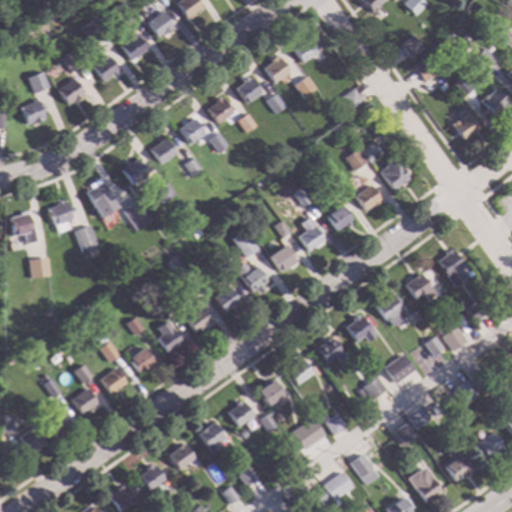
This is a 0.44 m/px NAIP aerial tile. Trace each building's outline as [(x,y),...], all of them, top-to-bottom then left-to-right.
[(193,0),(199,7),(187,16),(188,17),(184,21),(171,4),(176,0),(193,0)] [(381,0),(375,6),(377,8),(369,15),(355,0),(381,0)] [(420,0),(424,4),(412,16),(400,4),(404,0),(420,0)] [(511,0),(511,10),(501,4),(503,0),(511,0)] [(130,17),(117,26),(107,11),(120,2),(130,17)] [(170,25),(168,27),(169,28),(160,36),(159,34),(154,38),(142,23),(154,14),(153,13),(158,9),(170,25)] [(102,37),(89,46),(76,29),(89,19),(102,37)] [(511,35),(511,42),(508,48),(495,38),(502,29),(511,35)] [(137,38),(139,37),(146,46),(141,49),(142,50),(131,58),(132,60),(128,63),(116,46),(125,40),(123,38),(131,33),(132,35),(134,33),(137,38)] [(315,43),(310,46),(314,52),(298,62),(288,48),(296,42),(294,40),(299,37),(301,39),(303,37),(304,38),(309,35),(315,43)] [(426,49),(413,59),(401,45),(414,35),(426,49)] [(493,59),(482,71),(470,60),(482,48),(493,59)] [(75,66),(66,73),(57,61),(66,54),(75,66)] [(115,71),(113,72),(114,74),(109,77),(107,75),(106,76),(107,78),(102,81),(101,80),(99,82),(88,67),(96,61),(95,59),(102,54),(115,71)] [(286,72),(270,83),(259,68),(267,62),(266,61),(271,57),(272,59),(276,57),(286,72)] [(436,74),(423,84),(412,69),(425,59),(436,74)] [(511,82),(502,74),(508,68),(510,69),(511,66),(511,82)] [(307,82),(299,87),(291,76),(299,70),(307,82)] [(45,88),(29,95),(22,79),(38,72),(45,88)] [(471,88),(459,98),(449,86),(461,76),(471,88)] [(81,96),(65,107),(54,89),(65,82),(64,80),(69,77),(81,96)] [(257,92),(241,104),(231,89),(240,83),(238,81),(242,77),(244,80),(247,77),(257,92)] [(312,92),(307,95),(302,88),(307,85),(312,92)] [(350,89),(354,95),(359,101),(347,110),(338,98),(350,89)] [(506,103),(497,111),(499,112),(495,116),(493,114),(491,116),(478,101),(484,95),(485,96),(493,89),(506,103)] [(281,107),(271,115),(261,102),(271,94),(281,107)] [(35,104),(39,102),(42,110),(39,111),(42,118),(39,118),(40,120),(29,125),(28,123),(21,125),(15,109),(29,103),(28,101),(33,98),(35,104)] [(216,100),(218,98),(229,113),(213,124),(203,109),(212,103),(211,101),(215,98),(216,100)] [(252,126),(241,134),(233,121),(243,114),(252,126)] [(475,129),(476,131),(472,133),(471,132),(459,140),(448,124),(455,120),(455,121),(465,114),(475,129)] [(200,133),(185,144),(175,130),(179,126),(178,124),(183,120),(185,123),(190,119),(200,133)] [(223,146),(213,153),(204,140),(214,133),(223,146)] [(172,153),(157,164),(146,150),(162,139),(172,153)] [(378,154),(366,163),(357,151),(370,142),(378,154)] [(365,165),(355,172),(347,160),(357,153),(365,165)] [(401,169),(398,171),(405,180),(387,192),(374,172),(382,166),(381,165),(393,157),(401,169)] [(198,170),(188,177),(180,165),(190,158),(198,170)] [(139,166),(141,164),(147,171),(129,185),(118,171),(133,159),(139,166)] [(337,187),(327,193),(318,181),(328,174),(337,187)] [(96,184),(98,182),(113,208),(97,218),(82,192),(88,189),(86,186),(94,181),(96,184)] [(172,195),(158,205),(149,192),(163,182),(172,195)] [(306,203),(299,208),(289,194),(282,199),(278,193),(293,183),(306,203)] [(377,200),(374,202),(376,204),(372,207),(370,205),(361,211),(350,197),(366,185),(377,200)] [(240,200),(231,207),(227,202),(237,195),(240,200)] [(147,220),(132,231),(118,211),(133,200),(147,220)] [(58,203),(62,202),(69,219),(63,221),(66,229),(54,234),(44,209),(53,205),(53,203),(58,201),(58,203)] [(349,220),(346,222),(347,224),(343,227),(341,225),(334,231),(323,216),(338,205),(349,220)] [(23,214),(24,214),(27,226),(29,226),(33,242),(23,244),(21,234),(10,236),(6,218),(17,216),(16,212),(22,211),(23,214)] [(311,226),(310,227),(320,241),(318,242),(320,244),(316,247),(314,245),(305,252),(295,237),(302,232),(296,224),(305,217),(311,226)] [(286,233),(278,238),(270,226),(277,221),(286,233)] [(94,247),(78,252),(70,231),(86,225),(94,247)] [(198,234),(192,239),(188,232),(194,228),(198,234)] [(254,247),(242,255),(229,237),(242,228),(254,247)] [(292,261),(276,272),(266,257),(281,246),(292,261)] [(96,255),(89,257),(86,251),(94,248),(96,255)] [(447,251),(448,250),(460,267),(456,270),(462,279),(450,287),(432,262),(442,256),(440,253),(446,249),(447,251)] [(46,277),(28,279),(25,260),(44,258),(46,277)] [(177,264),(172,267),(168,261),(173,258),(177,264)] [(231,277),(221,284),(211,270),(221,263),(231,277)] [(264,282),(258,285),(260,288),(255,292),(253,289),(248,292),(238,278),(253,267),(264,282)] [(432,295),(424,301),(419,294),(411,300),(400,286),(416,274),(432,295)] [(196,288),(186,296),(178,284),(188,277),(196,288)] [(235,302),(219,313),(209,298),(225,287),(235,302)] [(388,299),(392,296),(398,304),(395,306),(402,317),(389,327),(384,319),(381,321),(371,306),(386,295),(388,299)] [(167,308),(158,314),(150,302),(158,296),(167,308)] [(479,317),(471,323),(462,309),(470,303),(479,317)] [(207,321),(192,333),(181,319),(196,307),(207,321)] [(355,318),(357,316),(371,336),(364,342),(360,336),(352,342),(341,328),(350,322),(348,319),(353,315),(355,318)] [(139,329),(131,336),(122,324),(131,318),(139,329)] [(178,342),(163,353),(153,339),(158,335),(154,328),(163,321),(178,342)] [(463,341),(448,352),(437,337),(452,326),(463,341)] [(341,357),(334,362),(331,357),(322,364),(311,349),(327,338),(341,357)] [(439,350),(428,357),(421,345),(431,338),(439,350)] [(116,356),(105,363),(95,349),(106,341),(116,356)] [(151,363),(141,369),(143,371),(139,374),(138,372),(134,374),(124,359),(141,348),(151,363)] [(410,371),(391,385),(379,368),(398,355),(410,371)] [(308,374),(292,385),(282,370),(298,359),(308,374)] [(88,376),(78,383),(70,372),(79,365),(88,376)] [(122,383),(116,387),(117,388),(113,391),(112,390),(107,394),(96,380),(111,368),(122,383)] [(486,382),(474,390),(466,378),(477,370),(486,382)] [(45,378),(40,382),(37,377),(42,373),(45,378)] [(380,391),(368,400),(358,388),(371,378),(380,391)] [(56,392),(49,398),(39,385),(46,379),(56,392)] [(268,382),(269,380),(274,387),(276,385),(279,389),(277,391),(280,395),(264,406),(253,391),(262,385),(260,383),(266,379),(268,382)] [(473,395),(458,406),(448,392),(463,381),(473,395)] [(93,404),(77,415),(67,400),(83,389),(93,404)] [(362,395),(356,398),(352,393),(358,389),(362,395)] [(445,403),(440,407),(436,401),(442,397),(445,403)] [(237,403),(239,402),(249,416),(233,428),(223,413),(232,406),(231,404),(235,401),(237,403)] [(46,408),(39,412),(35,406),(42,402),(46,408)] [(426,419),(412,430),(402,416),(416,406),(426,419)] [(65,424),(50,436),(39,421),(55,409),(65,424)] [(508,419),(511,416),(511,438),(510,440),(494,418),(502,412),(508,419)] [(272,426),(263,432),(255,420),(264,414),(272,426)] [(342,428),(330,436),(320,423),(332,414),(342,428)] [(12,434),(0,433),(0,416),(12,416),(12,434)] [(321,433),(306,444),(295,428),(310,417),(321,433)] [(412,436),(399,446),(389,433),(402,423),(412,436)] [(210,424),(220,438),(212,443),(216,449),(208,454),(194,434),(210,424)] [(41,441),(40,442),(41,444),(36,448),(34,446),(26,453),(15,438),(31,426),(41,441)] [(244,435),(239,438),(236,433),(241,430),(244,435)] [(499,448),(483,458),(473,443),(489,432),(499,448)] [(190,459),(175,470),(164,455),(179,444),(190,459)] [(468,471),(452,482),(441,467),(448,462),(444,456),(453,449),(468,471)] [(374,477),(362,486),(346,463),(358,455),(374,477)] [(148,467),(150,466),(161,480),(145,491),(134,477),(143,471),(141,468),(146,465),(148,467)] [(252,482),(243,488),(236,477),(244,471),(252,482)] [(421,479),(425,475),(437,491),(422,503),(404,479),(415,471),(421,479)] [(340,491),(328,499),(318,485),(330,477),(340,491)] [(119,488),(120,487),(131,502),(115,511),(105,498),(114,491),(113,489),(117,486),(119,488)] [(235,499),(226,505),(218,493),(226,487),(235,499)] [(324,500),(318,505),(309,492),(316,488),(324,500)] [(376,493),(371,497),(367,491),(371,488),(376,493)] [(407,511),(383,511),(381,509),(397,498),(407,511)]
